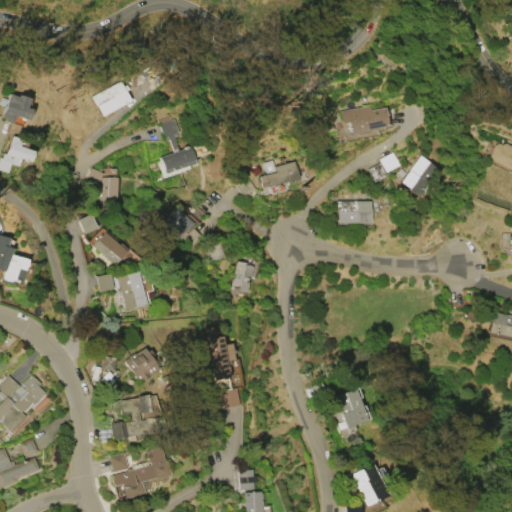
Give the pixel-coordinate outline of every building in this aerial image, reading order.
[(129,101),(99,116),(89,97),(119,81),(122,86),(125,84),(128,89),(124,91),(129,101)] [(4,122),(5,119),(0,118),(0,115),(7,94),(16,97),(17,95),(27,98),(24,108),(29,109),(26,120),(14,116),(11,124),(4,122)] [(337,111),(368,105),(369,110),(383,107),(384,113),(383,113),(385,126),(348,133),(345,122),(339,123),(337,111)] [(156,121),(169,116),(171,120),(173,119),(178,132),(175,133),(176,136),(172,138),(177,150),(188,146),(193,159),(176,165),(177,168),(172,170),(171,168),(162,171),(158,157),(172,152),(167,140),(163,141),(156,121)] [(10,136),(19,139),(16,146),(31,151),(28,161),(18,158),(16,166),(8,163),(5,173),(0,171),(0,158),(1,153),(4,154),(10,136)] [(511,170),(511,171),(488,159),(487,155),(493,144),(497,143),(499,145),(504,143),(511,146),(511,152),(511,170)] [(371,180),(398,168),(391,155),(365,167),(371,180)] [(415,195),(398,182),(419,156),(436,169),(415,195)] [(293,161),(297,177),(266,186),(264,181),(259,182),(257,176),(264,174),(261,163),(271,160),(273,167),(293,161)] [(89,168),(99,172),(94,185),(83,180),(89,168)] [(116,177),(116,204),(99,204),(99,195),(98,195),(98,190),(99,190),(99,177),(116,177)] [(254,189),(242,197),(234,185),(247,177),(254,189)] [(368,222),(335,222),(335,201),(368,201),(368,222)] [(158,223),(173,206),(192,223),(176,240),(158,223)] [(84,233),(78,219),(90,214),(97,228),(84,233)] [(102,232),(124,252),(113,265),(91,246),(102,232)] [(11,248),(9,254),(25,259),(22,269),(24,269),(19,285),(12,283),(11,284),(0,281),(0,277),(2,270),(0,269),(0,235),(7,238),(4,246),(11,248)] [(224,258),(209,263),(203,247),(218,242),(224,258)] [(228,287),(233,261),(242,262),(241,264),(250,266),(247,279),(245,278),(244,282),(246,282),(244,292),(235,291),(236,288),(228,287)] [(135,271),(144,304),(123,310),(119,294),(129,291),(128,289),(118,292),(114,277),(135,271)] [(107,273),(111,289),(97,291),(93,276),(107,273)] [(511,337),(486,332),(490,312),(511,316),(511,337)] [(233,359),(223,360),(224,368),(226,367),(229,388),(234,387),(237,404),(221,407),(219,391),(217,391),(215,380),(213,381),(205,328),(213,327),(214,337),(222,336),(223,345),(230,344),(233,359)] [(122,361),(143,347),(145,352),(148,350),(152,355),(149,357),(157,370),(146,376),(147,378),(143,381),(142,379),(137,383),(130,372),(128,373),(125,369),(127,367),(122,361)] [(99,369),(101,355),(115,358),(112,371),(99,369)] [(17,386),(10,393),(15,398),(25,388),(20,383),(29,374),(38,383),(36,386),(42,393),(31,404),(29,402),(19,412),(23,415),(8,431),(0,423),(0,400),(2,399),(0,397),(0,381),(6,375),(17,386)] [(353,389),(365,420),(345,428),(333,396),(353,389)] [(111,439),(109,423),(125,420),(124,414),(119,414),(117,400),(135,397),(135,396),(146,394),(149,411),(137,413),(139,420),(143,419),(143,418),(160,415),(162,430),(133,435),(134,440),(126,442),(125,437),(111,439)] [(35,451),(22,456),(17,443),(30,438),(35,451)] [(31,457),(36,469),(13,478),(14,481),(0,487),(0,447),(2,447),(8,462),(11,461),(13,465),(31,457)] [(143,494),(122,499),(119,486),(120,486),(120,484),(112,485),(112,484),(111,484),(110,479),(111,479),(110,475),(125,471),(124,469),(130,468),(130,469),(148,465),(145,450),(159,447),(163,462),(165,461),(168,476),(153,479),(153,478),(140,481),(143,494)] [(107,457),(123,453),(126,468),(111,472),(107,457)] [(365,505),(355,485),(356,484),(351,473),(370,464),(385,495),(376,499),(375,498),(371,500),(372,502),(365,505)] [(237,490),(235,470),(249,469),(250,475),(253,475),(254,482),(250,483),(251,489),(237,490)] [(259,511),(243,511),(243,506),(241,507),(241,502),(242,502),(242,492),(257,491),(257,493),(259,493),(260,506),(259,506),(259,511)]
